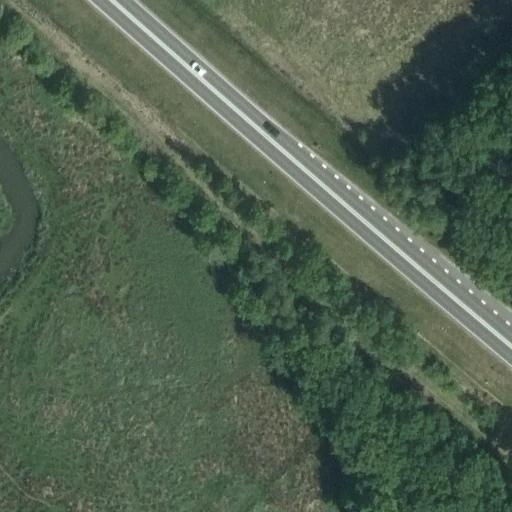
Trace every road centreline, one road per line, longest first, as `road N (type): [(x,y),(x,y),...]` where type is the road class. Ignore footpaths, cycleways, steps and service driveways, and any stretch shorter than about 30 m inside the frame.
road 1 (trunk): [(511,345),(112,0)]
road 2 (track): [(511,454),(343,313)]
